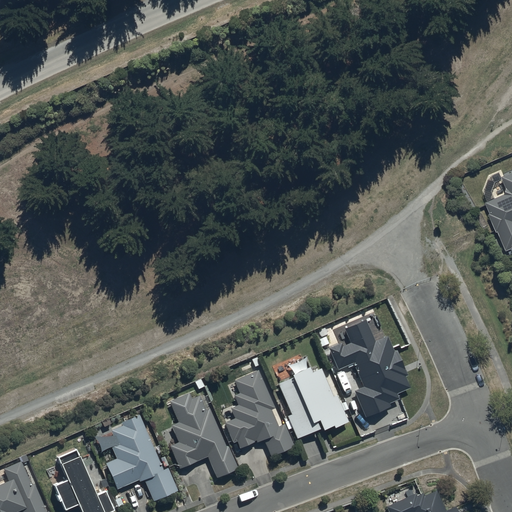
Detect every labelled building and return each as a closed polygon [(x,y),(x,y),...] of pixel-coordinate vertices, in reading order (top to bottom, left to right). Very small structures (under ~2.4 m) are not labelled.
[(511,168),(501,174),(506,185),(503,191),(484,199),(489,211),(488,212),(495,229),(497,228),(505,247),(511,244),(511,168)] [(307,362),(288,369),(290,374),(276,379),(289,412),(285,413),(294,435),(330,421),(331,424),(346,418),(342,409),(347,407),(344,399),(339,401),(335,391),(330,393),(319,364),(310,368),(307,362)] [(257,368),(233,379),(238,390),(232,393),(237,403),(230,406),(234,415),(223,420),(232,440),(235,438),(238,445),(254,437),(255,440),(262,437),(270,453),(292,443),(282,421),(277,424),(269,407),(273,405),(257,368)] [(177,439),(168,442),(178,466),(206,454),(214,474),(235,465),(227,444),(225,445),(209,406),(204,408),(197,393),(190,396),(187,390),(168,398),(177,419),(169,422),(177,439)] [(161,467),(137,412),(120,420),(121,423),(109,429),(115,442),(110,444),(115,456),(104,461),(115,487),(137,477),(138,479),(143,476),(152,496),(175,486),(166,465),(161,467)] [(65,480),(52,486),(63,509),(76,503),(79,511),(112,511),(104,493),(94,497),(74,451),(57,459),(65,480)] [(0,511),(8,511),(11,511),(10,510),(19,506),(21,511),(47,511),(46,509),(45,509),(32,480),(29,482),(18,459),(2,466),(8,477),(0,480),(0,511)] [(413,491),(384,504),(388,511),(457,511),(453,504),(445,508),(435,488),(422,494),(420,490),(414,493),(413,491)]
